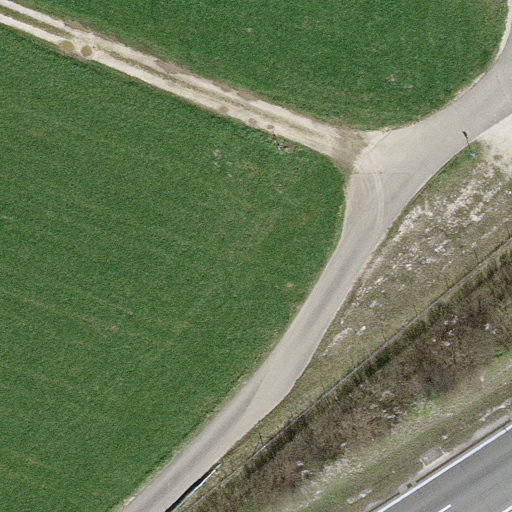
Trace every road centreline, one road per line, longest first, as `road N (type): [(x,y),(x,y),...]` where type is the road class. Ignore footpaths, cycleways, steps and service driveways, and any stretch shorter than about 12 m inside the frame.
road 1 (track): [(511,100),(462,125),(406,171),(259,409),(153,511)]
road 2 (track): [(0,14),(406,171)]
